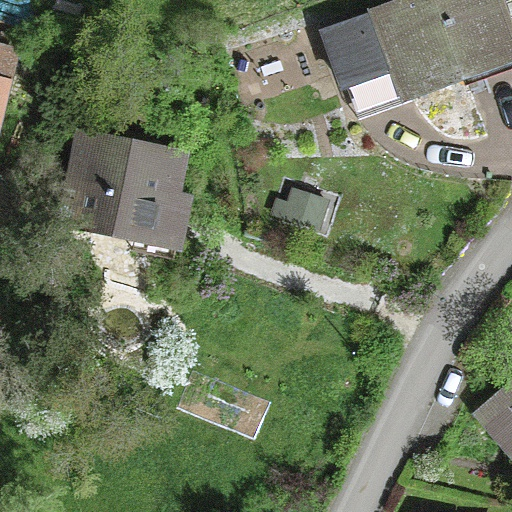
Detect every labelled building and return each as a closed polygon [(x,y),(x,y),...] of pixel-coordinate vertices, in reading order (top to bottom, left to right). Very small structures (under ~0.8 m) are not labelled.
[(511,21),(504,0),(415,0),(396,7),(323,35),(346,99),(393,80),(408,112),(511,71),(511,21)] [(0,132),(21,48),(0,43),(0,132)] [(181,155),(79,131),(59,215),(162,239),(181,155)] [(282,217),(315,226),(322,200),(289,191),(282,217)] [(511,386),(475,420),(511,462),(511,386)]
